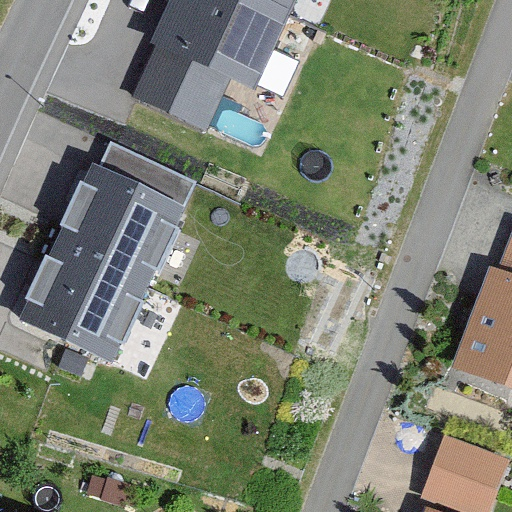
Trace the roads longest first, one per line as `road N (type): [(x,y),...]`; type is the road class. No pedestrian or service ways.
road 1 (residential): [(321,511),(511,30)]
road 2 (tertiary): [(0,119),(54,0)]
